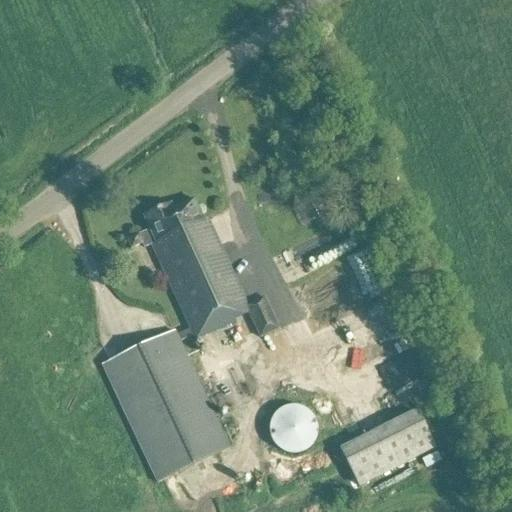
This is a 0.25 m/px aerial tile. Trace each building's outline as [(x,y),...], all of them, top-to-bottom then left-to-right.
[(203,223),(194,202),(173,211),(171,206),(143,219),(149,232),(127,242),(131,251),(142,246),(144,250),(152,246),(190,331),(176,338),(174,334),(102,368),(158,485),(202,464),(206,471),(216,467),(212,459),(230,450),(179,344),(193,337),(195,342),(235,324),(234,321),(248,315),(260,340),(278,331),(263,299),(246,307),(207,222),(203,223)] [(326,234),(293,246),(300,266),(333,254),(326,234)] [(380,310),(328,335),(337,353),(389,328),(380,310)] [(412,353),(387,364),(396,386),(421,376),(412,353)] [(297,456),(304,454),(309,451),(314,445),(317,438),(317,430),(316,423),(313,419),(309,415),(304,412),(300,409),(294,408),(288,409),(282,411),(277,414),(273,419),(271,424),(269,430),(269,436),(271,442),(273,446),(277,451),(283,454),(289,456),(297,456)] [(358,490),(436,451),(416,413),(339,452),(358,490)]
